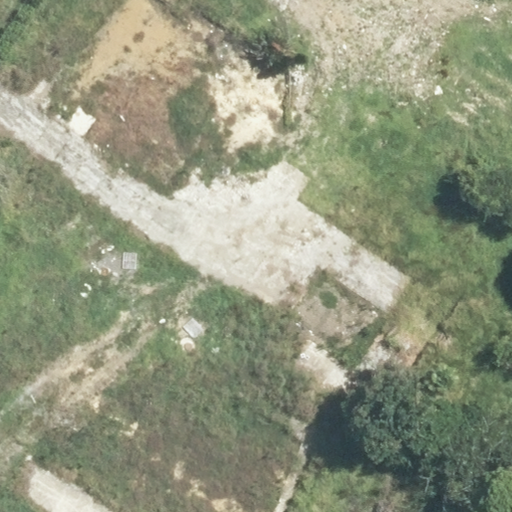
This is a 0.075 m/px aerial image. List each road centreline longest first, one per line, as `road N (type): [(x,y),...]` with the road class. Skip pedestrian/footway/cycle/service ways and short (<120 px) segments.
road 1 (unknown): [(67,511),(308,184)]
road 2 (unknown): [(511,17),(463,48),(390,140),(308,184)]
road 3 (unknown): [(308,184),(325,109),(386,0)]
